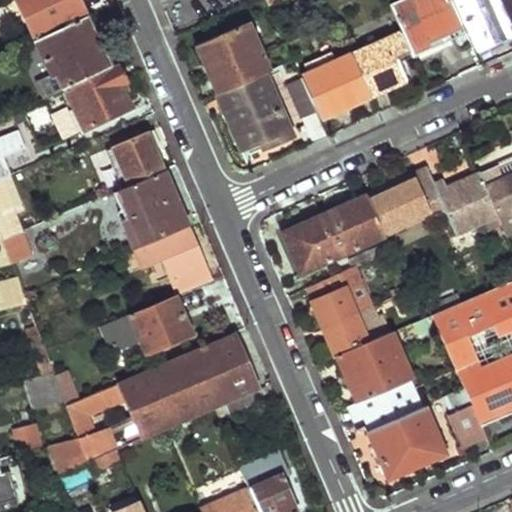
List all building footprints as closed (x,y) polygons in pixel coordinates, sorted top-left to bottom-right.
[(12,0),(32,43),(87,16),(79,0),(12,0)] [(413,58),(466,34),(449,0),(407,0),(391,8),(402,34),(411,53),(413,58)] [(472,50),(505,35),(489,0),(449,0),(466,34),(472,50)] [(63,91),(112,68),(87,16),(32,43),(49,78),(56,75),(63,91)] [(263,71),(271,68),(249,22),(197,46),(218,92),(263,71)] [(397,58),(411,53),(402,34),(352,57),(371,97),(407,81),(397,58)] [(331,114),(371,97),(352,57),(314,73),(331,114)] [(121,86),(126,84),(118,65),(112,68),(63,91),(82,130),(131,108),(121,86)] [(244,157),(291,137),(263,71),(218,92),(244,157)] [(319,119),(331,114),(314,73),(301,79),(319,119)] [(312,144),(327,136),(319,119),(301,79),(299,74),(290,78),(305,114),(301,116),(312,144)] [(129,185),(164,170),(149,134),(114,148),(129,185)] [(414,167),(458,166),(457,148),(413,149),(414,167)] [(0,179),(9,176),(0,154),(0,179)] [(505,235),(511,231),(511,171),(500,176),(496,166),(477,173),(497,216),(505,235)] [(451,236),(497,216),(477,173),(477,170),(442,186),(435,189),(432,183),(426,169),(413,175),(431,215),(433,219),(442,216),(451,236)] [(133,250),(187,226),(164,170),(129,185),(119,189),(127,211),(118,214),(133,250)] [(368,195),(385,236),(431,215),(413,175),(368,195)] [(5,237),(22,230),(13,208),(21,204),(9,176),(0,179),(0,225),(2,230),(5,237)] [(435,189),(442,186),(438,180),(432,183),(435,189)] [(299,274),(385,236),(368,195),(282,234),(299,274)] [(0,266),(14,262),(5,237),(2,230),(0,230),(0,266)] [(14,262),(32,255),(22,230),(5,237),(14,262)] [(175,289),(207,275),(188,230),(136,251),(142,268),(163,260),(175,289)] [(351,267),(389,249),(386,244),(349,261),(351,267)] [(0,308),(0,309),(28,301),(19,275),(0,281),(0,308)] [(511,279),(459,303),(430,315),(437,332),(464,393),(469,405),(475,418),(511,402),(511,405),(511,279)] [(146,356),(192,337),(176,297),(130,315),(146,356)] [(430,315),(459,303),(456,299),(428,310),(430,315)] [(336,356),(389,333),(380,313),(375,316),(370,306),(322,328),(334,357),(336,356)] [(418,339),(437,332),(430,315),(412,323),(418,339)] [(410,380),(412,379),(392,332),(389,333),(336,356),(357,403),(410,380)] [(40,376),(54,372),(40,333),(30,335),(40,376)] [(250,393),(257,390),(234,337),(120,385),(120,384),(67,407),(78,438),(88,463),(91,462),(105,456),(90,416),(126,400),(143,439),(215,408),(250,393)] [(64,400),(64,398),(57,379),(54,372),(40,376),(25,380),(32,409),(64,400)] [(64,398),(77,393),(70,374),(57,379),(64,398)] [(369,432),(423,407),(410,380),(357,403),(363,417),(369,432)] [(221,422),(256,407),(250,393),(215,408),(221,422)] [(455,412),(469,405),(464,393),(449,400),(455,412)] [(479,428),(511,413),(511,405),(511,402),(475,418),(479,428)] [(363,417),(357,403),(340,410),(347,425),(363,417)] [(459,447),(483,437),(479,428),(475,418),(469,405),(455,412),(445,417),(459,447)] [(388,478),(443,455),(439,444),(444,441),(440,430),(434,432),(423,407),(369,432),(388,478)] [(19,449),(39,445),(33,424),(14,428),(19,449)] [(70,471),(88,463),(78,438),(61,442),(70,471)] [(95,471),(123,460),(118,450),(105,456),(91,462),(95,471)] [(0,469),(0,504),(14,502),(7,468),(0,469)] [(258,511),(297,511),(282,475),(249,489),(258,511)] [(199,511),(258,511),(249,489),(249,488),(199,509),(199,511)]
